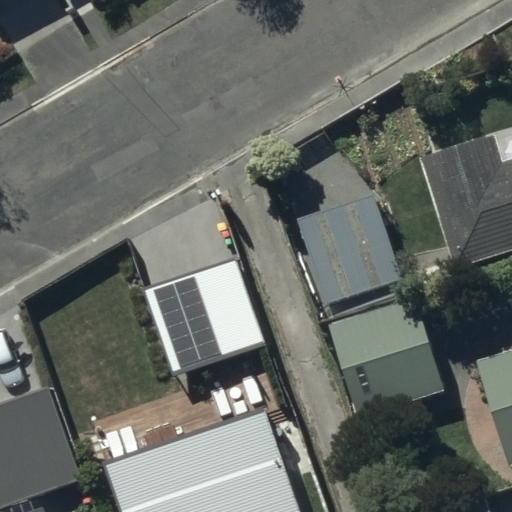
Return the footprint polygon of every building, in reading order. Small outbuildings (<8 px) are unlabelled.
[(511,156),(435,180),(460,264),(511,246),(511,156)] [(333,300),(407,273),(380,190),(303,218),(333,300)] [(269,342),(239,256),(151,287),(182,373),(269,342)] [(334,321),(363,412),(453,383),(424,292),(334,321)] [(511,348),(485,357),(511,447),(511,348)] [(54,382),(0,401),(0,505),(87,474),(54,382)] [(306,511),(269,405),(114,460),(131,511),(306,511)] [(62,511),(56,494),(8,511),(62,511)] [(496,511),(490,494),(434,511),(496,511)]
